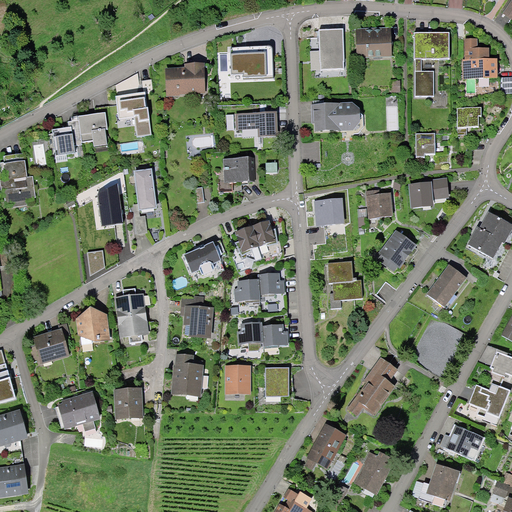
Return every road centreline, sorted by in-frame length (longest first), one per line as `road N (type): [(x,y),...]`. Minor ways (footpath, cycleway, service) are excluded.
road 1 (residential): [(0,138),(195,39),(290,12)]
road 2 (residential): [(486,185),(316,410)]
road 3 (residential): [(511,286),(389,511)]
road 4 (residential): [(290,12),(351,6),(471,17),(498,31),(511,51)]
road 5 (residential): [(296,198),(316,410)]
road 6 (residential): [(290,12),(296,198)]
road 7 (residential): [(153,254),(163,290),(160,432)]
road 8 (residential): [(13,332),(47,438),(41,503)]
road 9 (residential): [(153,254),(13,332)]
road 10 (residential): [(296,198),(203,224),(153,254)]
